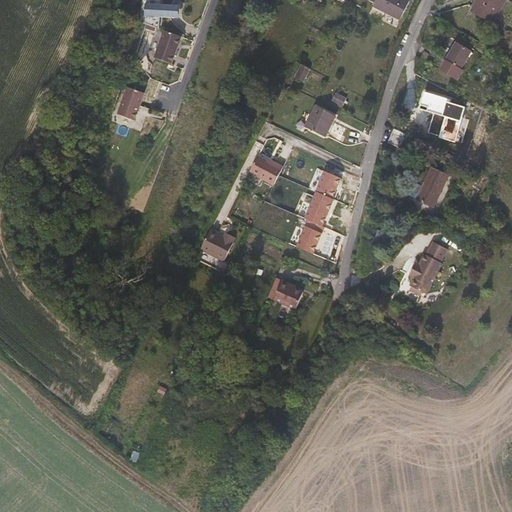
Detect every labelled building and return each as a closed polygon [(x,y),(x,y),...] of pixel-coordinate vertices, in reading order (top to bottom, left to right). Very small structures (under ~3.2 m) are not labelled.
[(160,10),(160,0),(140,0),(138,22),(159,29),(159,17),(169,18),(169,10),(160,10)] [(397,20),(406,2),(402,0),(373,0),(370,7),(397,20)] [(498,28),(511,3),(505,0),(488,0),(480,15),(498,28)] [(171,64),(181,36),(163,30),(153,58),(171,64)] [(463,70),(472,52),(458,44),(448,61),(463,70)] [(428,72),(432,63),(422,56),(417,65),(428,72)] [(303,79),(311,64),(302,60),(293,74),(303,79)] [(134,122),(143,95),(126,89),(116,115),(134,122)] [(342,104),(346,98),(336,93),(333,100),(342,104)] [(424,98),(418,115),(442,123),(436,144),(452,149),(464,115),(450,110),(451,107),(424,98)] [(316,107),(307,125),(327,135),(336,116),(316,107)] [(401,156),(408,145),(391,134),(386,146),(401,156)] [(247,173),(257,178),(271,185),(280,167),(256,155),(247,173)] [(436,212),(448,179),(430,172),(418,206),(436,212)] [(233,237),(228,234),(220,230),(218,235),(208,230),(198,251),(215,258),(213,262),(220,264),(233,237)] [(447,253),(434,246),(422,268),(416,265),(410,276),(416,280),(412,286),(424,293),(447,253)] [(294,312),(301,295),(293,291),(294,289),(281,283),(275,280),(266,299),(294,312)]
